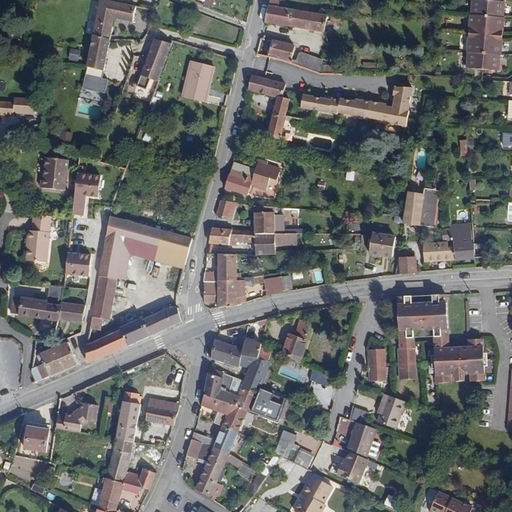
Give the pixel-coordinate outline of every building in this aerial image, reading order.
[(136,7),(101,0),(99,0),(93,36),(110,41),(114,20),(133,23),(136,7)] [(469,15),(468,21),(504,23),(504,18),(503,18),(504,1),(487,0),(472,0),(471,15),(469,15)] [(269,6),(265,23),(290,28),(293,10),(279,8),(269,6)] [(299,29),(324,34),(327,15),(293,10),(290,28),(299,29)] [(468,21),(466,52),(501,54),(502,39),(477,38),(477,32),(503,33),(504,23),(468,21)] [(110,41),(93,36),(86,68),(88,68),(104,72),(105,68),(110,41)] [(170,44),(155,39),(137,86),(146,90),(150,80),(157,82),(172,44),(170,44)] [(269,50),(268,56),(278,59),(291,63),(292,59),(295,47),(273,42),(271,51),(269,50)] [(312,71),(319,74),(324,61),(299,52),(295,65),(312,71)] [(501,54),(466,52),(468,52),(466,68),(498,71),(499,55),(501,55),(501,54)] [(214,68),(191,63),(183,97),(205,102),(214,68)] [(104,72),(88,68),(86,68),(86,69),(87,69),(86,79),(102,82),(103,80),(104,72)] [(252,76),(249,92),(278,100),(268,136),(280,140),(286,118),(290,101),(282,98),(285,85),(252,76)] [(393,107),(303,91),(299,108),(406,128),(413,89),(397,86),(393,107)] [(35,115),(36,100),(14,99),(14,104),(13,114),(35,115)] [(0,115),(13,116),(13,114),(14,104),(0,102),(0,115)] [(459,140),(460,156),(468,156),(467,140),(459,140)] [(66,176),(66,170),(67,160),(45,158),(43,176),(41,176),(39,188),(64,191),(66,176)] [(229,176),(225,189),(248,194),(251,185),(267,189),(270,177),(277,179),(280,168),(258,161),(255,170),(233,163),(229,176)] [(100,176),(76,174),(73,208),(84,209),(85,196),(98,197),(100,176)] [(442,191),(424,189),(420,226),(437,228),(442,191)] [(424,195),(409,193),(405,216),(403,224),(420,226),(424,195)] [(221,201),(217,216),(231,219),(234,207),(236,208),(237,204),(221,201)] [(255,234),(275,234),(297,234),(297,230),(284,230),(283,209),(254,206),(255,231),(255,234)] [(84,209),(73,208),(72,215),(83,216),(84,209)] [(51,217),(34,215),(32,231),(28,231),(27,241),(29,241),(27,260),(46,262),(51,217)] [(192,238),(111,216),(106,238),(91,325),(91,329),(101,330),(103,319),(110,320),(118,279),(123,253),(130,255),(184,270),(192,238)] [(453,250),(454,261),(474,259),(472,225),(472,224),(452,226),(453,240),(455,240),(455,250),(453,250)] [(254,242),(256,255),(275,255),(276,245),(275,234),(255,234),(255,231),(213,228),(212,228),(209,244),(228,245),(229,241),(254,242)] [(275,234),(276,245),(305,245),(305,234),(297,234),(275,234)] [(395,238),(373,234),(370,254),(392,258),(395,238)] [(424,244),(425,263),(454,261),(453,250),(450,250),(449,242),(424,244)] [(91,256),(68,253),(65,274),(89,277),(91,256)] [(126,280),(130,255),(123,253),(118,279),(126,280)] [(237,281),(237,279),(236,255),(218,254),(218,272),(204,272),(203,282),(218,282),(218,280),(237,281)] [(400,259),(401,274),(416,273),(415,258),(407,259),(400,259)] [(265,280),(264,276),(248,279),(248,278),(237,279),(237,281),(218,280),(218,282),(203,282),(204,300),(218,300),(218,306),(226,305),(226,307),(237,306),(237,305),(241,305),(242,303),(247,302),(246,297),(245,297),(245,287),(264,284),(265,294),(267,294),(283,292),(281,278),(265,280)] [(63,288),(48,287),(47,297),(50,297),(50,305),(46,304),(47,301),(13,298),(10,313),(58,321),(62,303),(63,299),(62,298),(63,288)] [(412,297),(398,298),(400,339),(414,339),(414,331),(421,330),(421,328),(426,328),(426,330),(434,330),(434,338),(448,337),(446,295),(432,296),(432,304),(412,305),(412,297)] [(65,321),(82,324),(84,306),(62,303),(58,321),(65,321)] [(178,308),(175,307),(165,310),(142,320),(141,319),(121,328),(120,330),(87,345),(87,360),(87,364),(104,358),(182,323),(178,308)] [(290,333),(283,354),(300,363),(311,324),(300,320),(295,335),(290,333)] [(239,366),(242,355),(243,349),(215,339),(211,359),(239,368),(239,366)] [(449,349),(449,341),(434,342),(436,384),(450,383),(450,376),(470,375),(470,382),(484,381),(482,340),(469,341),(469,348),(449,349)] [(49,377),(78,364),(67,342),(41,354),(41,355),(37,357),(41,366),(32,370),(30,385),(49,377)] [(414,343),(400,344),(400,349),(398,350),(400,381),(416,380),(414,343)] [(257,358),(260,348),(244,345),(243,349),(242,355),(257,358)] [(271,350),(260,348),(257,358),(269,360),(271,350)] [(368,351),(369,382),(386,381),(384,350),(368,351)] [(269,360),(257,358),(242,355),(239,366),(249,368),(248,372),(264,380),(265,379),(266,375),(269,360)] [(274,356),(266,375),(286,383),(294,365),(274,356)] [(251,412),(258,396),(241,389),(238,396),(221,390),(224,374),(210,367),(205,393),(247,411),(251,412)] [(262,387),(264,380),(248,372),(244,380),(262,387)] [(311,390),(331,391),(332,373),(312,372),(311,390)] [(238,396),(241,389),(244,382),(224,374),(221,390),(238,396)] [(258,396),(262,387),(244,380),(244,382),(241,389),(258,396)] [(285,398),(262,387),(258,396),(251,412),(275,422),(284,402),(285,398)] [(120,421),(117,439),(135,442),(142,404),(139,404),(141,394),(126,392),(122,410),(120,421)] [(396,426),(405,400),(384,392),(381,403),(384,404),(381,412),(378,420),(396,426)] [(222,427),(238,432),(247,411),(205,393),(202,406),(219,412),(215,424),(222,427)] [(181,404),(180,404),(151,399),(147,421),(174,426),(181,404)] [(66,418),(58,417),(57,430),(80,434),(82,426),(97,414),(98,406),(82,404),(80,412),(75,417),(66,415),(66,418)] [(355,407),(353,414),(366,418),(369,411),(355,407)] [(120,421),(122,410),(115,408),(113,419),(120,421)] [(353,414),(352,419),(365,423),(366,418),(353,414)] [(356,423),(355,426),(374,433),(376,428),(356,423)] [(374,433),(355,426),(349,452),(350,452),(368,459),(374,433)] [(50,430),(30,427),(27,449),(47,452),(50,430)] [(214,447),(229,453),(238,432),(222,427),(216,441),(214,447)] [(283,430),(275,455),(280,458),(282,456),(308,469),(313,457),(298,449),(299,447),(293,444),(297,436),(283,430)] [(201,443),(209,446),(212,439),(195,432),(193,440),(201,443)] [(115,452),(108,479),(125,483),(138,486),(140,487),(150,490),(157,473),(145,468),(142,475),(128,471),(133,450),(135,442),(117,439),(115,452)] [(167,447),(169,440),(163,439),(161,446),(167,447)] [(193,440),(189,452),(196,455),(201,443),(193,440)] [(216,482),(229,453),(214,447),(196,489),(211,495),(211,494),(215,496),(219,495),(224,485),(216,482)] [(368,459),(350,452),(344,467),(343,466),(339,476),(360,485),(370,460),(368,459)] [(229,459),(228,461),(239,468),(243,462),(232,455),(229,453),(227,457),(229,459)] [(257,471),(266,477),(280,458),(275,455),(268,465),(263,462),(257,471)] [(258,491),(265,476),(258,473),(251,488),(258,491)] [(295,511),(321,511),(325,506),(323,504),(332,487),(313,476),(303,493),(305,494),(295,511)] [(108,479),(100,510),(101,510),(107,511),(117,511),(123,490),(138,494),(140,487),(138,486),(125,483),(108,479)] [(469,511),(474,501),(440,485),(431,505),(445,511),(444,511),(469,511)] [(388,495),(384,505),(396,511),(401,501),(388,495)]
